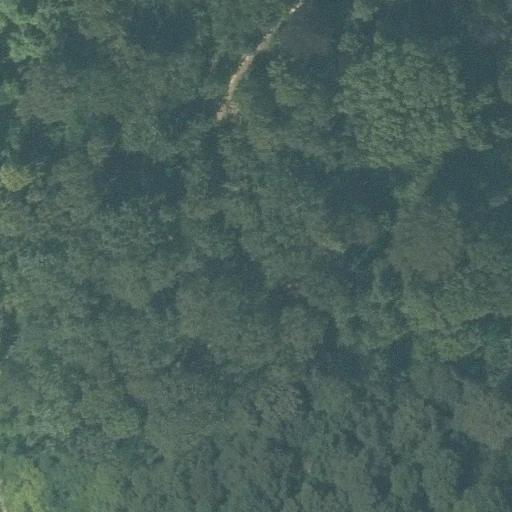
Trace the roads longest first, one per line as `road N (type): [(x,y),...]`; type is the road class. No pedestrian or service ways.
road 1 (track): [(316,0),(247,59),(210,116),(179,188),(176,238),(186,292),(208,365),(219,454),(243,511)]
road 2 (track): [(210,116),(252,234),(294,292),(398,387),(462,427),(511,445)]
